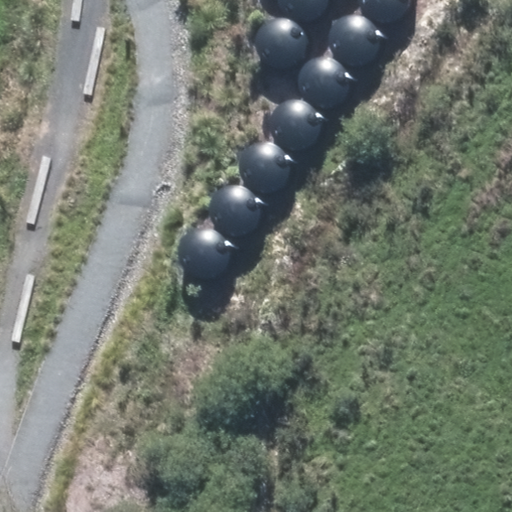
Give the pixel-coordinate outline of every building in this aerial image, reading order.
[(279,12),(284,19),(292,24),(300,26),(309,25),(317,22),(323,16),(327,9),(329,0),(328,0),(276,0),(276,4),(279,12)] [(358,0),(361,7),(367,14),(374,19),(382,21),(391,21),(399,17),(405,11),(410,4),(410,0),(358,0)] [(329,51),(335,58),(342,63),(350,66),(359,65),(367,62),(374,56),(378,48),(379,40),(378,31),(374,23),(368,17),(360,14),(351,13),(343,15),(335,20),(330,26),(327,34),(327,43),(329,51)] [(250,61),(255,68),(262,73),(271,75),(279,74),(287,71),(294,65),(298,58),(300,49),(298,41),(294,33),(288,27),(280,23),(272,22),(263,24),(256,29),(250,36),(247,44),(247,53),(250,61)] [(300,97),(306,104),(313,109),(321,111),(330,111),(338,107),(345,101),(349,94),(350,85),(349,77),(345,69),(339,63),(331,59),(322,59),(314,61),(306,65),(301,72),(298,80),(298,89),(300,97)] [(278,133),(282,138),(287,141),(294,143),(300,143),(306,140),(311,136),(314,130),(315,124),(314,117),(311,112),(307,107),(301,104),(294,104),(288,105),(282,109),(278,114),(276,120),(276,126),(278,133)] [(239,177),(244,184),(251,189),(260,191),(268,191),(276,187),(283,182),(287,174),(289,165),(288,157),(284,149),(277,143),(269,140),(261,139),(252,141),(245,145),(239,152),(236,160),(236,169),(239,177)] [(210,222),(215,230),(223,234),(231,237),(240,236),(248,233),(254,227),(259,219),(260,211),(259,202),(255,195),(248,189),(241,185),(232,184),(223,186),(216,191),(211,197),(208,206),(207,214),(210,222)] [(177,268),(183,275),(190,280),(198,282),(207,281),(215,278),(221,272),(226,265),(227,256),(226,247),(222,240),(216,234),(208,230),(199,229),(191,231),(183,236),(178,243),(175,251),(175,259),(177,268)]
